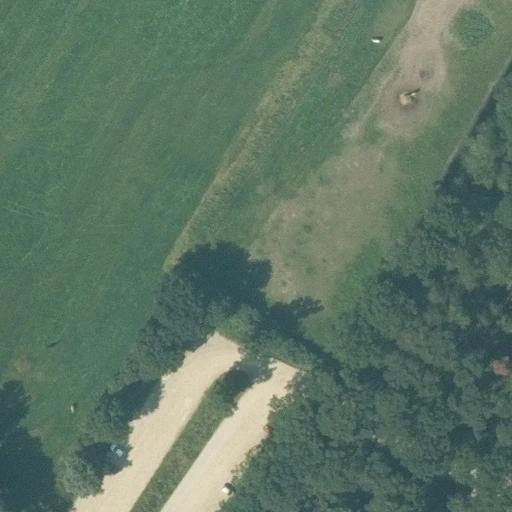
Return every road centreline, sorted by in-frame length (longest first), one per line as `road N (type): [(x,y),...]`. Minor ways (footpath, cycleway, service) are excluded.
road 1 (track): [(282,383),(209,336),(93,511)]
road 2 (track): [(484,483),(282,383)]
road 3 (track): [(198,511),(282,383)]
